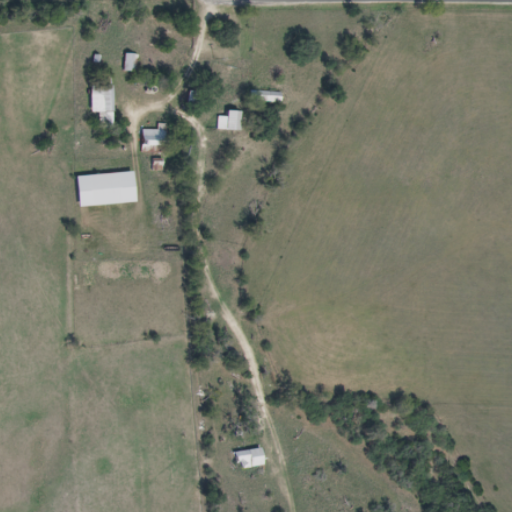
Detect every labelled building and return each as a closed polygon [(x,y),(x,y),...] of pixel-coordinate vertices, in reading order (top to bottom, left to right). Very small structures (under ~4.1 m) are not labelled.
[(122,72),(135,73),(136,55),(123,54),(122,72)] [(89,113),(97,113),(98,128),(110,128),(109,76),(100,76),(100,85),(88,85),(89,113)] [(280,93),(250,93),(250,103),(280,103),(280,93)] [(217,118),(217,131),(242,131),(242,112),(225,112),(225,118),(217,118)] [(157,130),(140,130),(140,155),(165,155),(165,126),(157,126),(157,130)] [(87,176),(89,206),(119,205),(118,174),(87,176)] [(261,468),(260,450),(233,452),(234,470),(261,468)]
